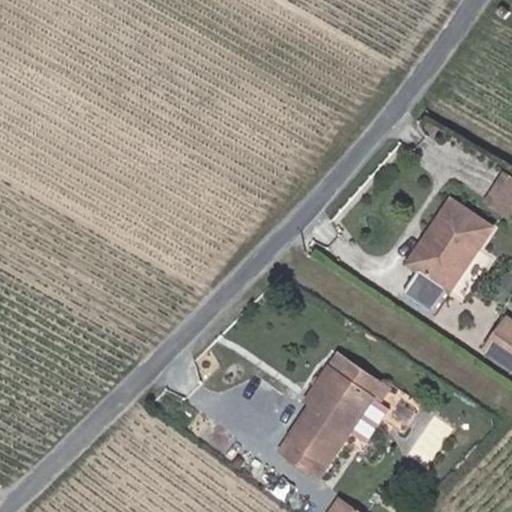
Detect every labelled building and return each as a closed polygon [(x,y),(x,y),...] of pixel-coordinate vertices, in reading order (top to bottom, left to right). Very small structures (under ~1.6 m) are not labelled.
[(506,11),(500,4),(492,13),(499,19),(506,11)] [(487,202),(511,214),(511,173),(504,169),(487,202)] [(491,221),(448,194),(423,233),(432,239),(414,266),(447,287),(491,221)] [(432,239),(423,233),(406,260),(414,266),(432,239)] [(511,315),(508,313),(485,346),(511,362),(511,315)] [(339,353),(330,365),(337,370),(345,358),(339,353)] [(337,370),(375,394),(382,383),(345,358),(337,370)] [(337,370),(330,365),(307,397),(314,401),(337,370)] [(351,427),(375,394),(337,370),(314,401),(282,444),(320,471),(351,427)] [(375,394),(382,399),(389,389),(382,383),(375,394)] [(382,399),(375,394),(351,427),(358,432),(382,399)] [(364,511),(341,496),(329,511),(364,511)]
